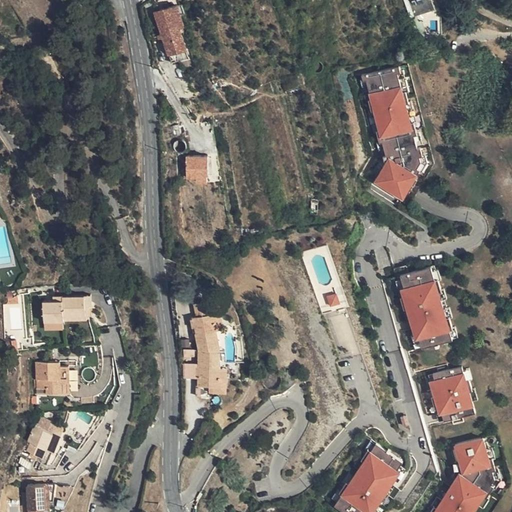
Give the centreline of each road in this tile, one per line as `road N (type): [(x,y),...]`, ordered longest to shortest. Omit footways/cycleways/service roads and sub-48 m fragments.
road 1 (tertiary): [(130,0),(149,102),(171,431)]
road 2 (residential): [(99,511),(127,388),(117,338)]
